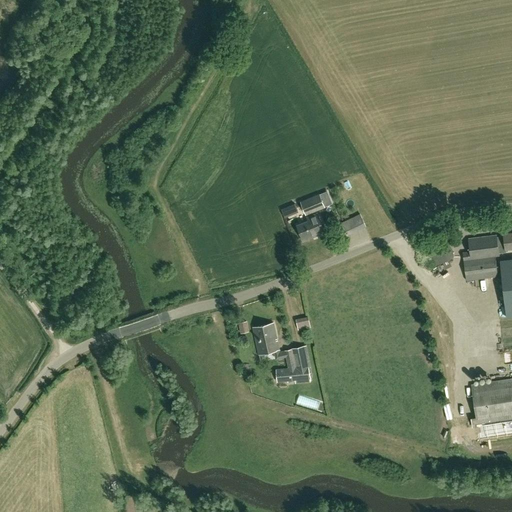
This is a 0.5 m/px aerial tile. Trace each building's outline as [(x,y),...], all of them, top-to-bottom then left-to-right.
[(319,194),(301,202),(306,215),(325,207),(319,194)] [(282,208),(285,216),(292,214),(289,206),(282,208)] [(312,235),(324,230),(318,213),(307,217),(309,221),(298,225),(304,240),(313,237),(312,235)] [(345,222),(349,229),(367,220),(363,213),(345,222)] [(350,228),(352,234),(370,227),(368,222),(350,228)] [(436,265),(453,257),(452,250),(443,231),(424,240),(436,265)] [(498,276),(495,256),(499,256),(499,253),(507,252),(506,249),(511,248),(511,233),(504,234),(504,237),(497,237),(497,235),(496,235),(468,239),(470,252),(463,253),(466,280),(498,276)] [(448,268),(455,267),(454,259),(447,260),(448,268)] [(511,279),(505,281),(503,284),(506,317),(511,316),(511,279)] [(300,310),(309,307),(305,294),(296,296),(300,310)] [(313,318),(300,321),(302,330),(315,327),(313,318)] [(239,322),(241,332),(250,331),(248,321),(239,322)] [(278,350),(279,349),(274,323),(254,327),(260,354),(273,351),(278,350)] [(309,366),(305,348),(305,346),(292,348),(292,349),(285,350),(285,351),(278,352),(278,350),(273,351),(274,355),(277,357),(286,355),(289,368),(277,369),(278,381),(296,379),(296,382),(310,381),(310,378),(311,378),(308,366),(309,366)] [(472,427),(511,421),(511,379),(471,385),(476,418),(471,419),(472,427)] [(304,396),(302,405),(322,411),(325,402),(304,396)]
